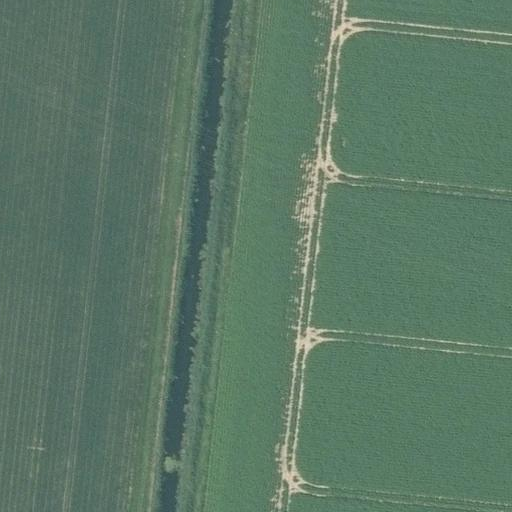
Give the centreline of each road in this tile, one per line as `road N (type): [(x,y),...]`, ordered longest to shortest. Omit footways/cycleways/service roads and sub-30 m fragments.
road 1 (track): [(191,0),(134,511)]
road 2 (track): [(196,511),(252,0)]
